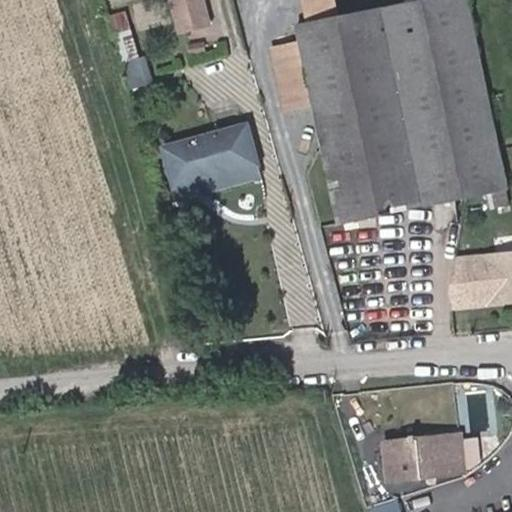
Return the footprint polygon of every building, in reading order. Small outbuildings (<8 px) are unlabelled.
[(173,0),(178,17),(205,9),(202,0),(173,0)] [(508,188),(467,0),(421,0),(296,26),(298,36),(311,98),(339,224),(486,193),(506,189),(508,188)] [(303,0),(307,12),(340,2),(338,0),(303,0)] [(131,29),(125,11),(107,16),(112,35),(131,29)] [(140,57),(131,29),(112,35),(122,63),(140,57)] [(311,98),(298,36),(270,42),(284,104),(311,98)] [(147,84),(140,57),(122,63),(129,89),(147,84)] [(257,164),(247,125),(164,148),(174,185),(218,173),(218,174),(257,164)] [(178,198),(261,176),(257,164),(218,174),(218,173),(174,185),(178,198)] [(509,203),(506,189),(486,193),(489,207),(509,203)] [(511,255),(460,261),(455,293),(456,304),(511,298),(511,255)] [(450,305),(456,304),(455,293),(460,261),(454,262),(449,293),(450,305)] [(464,472),(459,434),(385,442),(389,481),(464,472)] [(404,511),(401,497),(373,503),(375,511),(404,511)]
